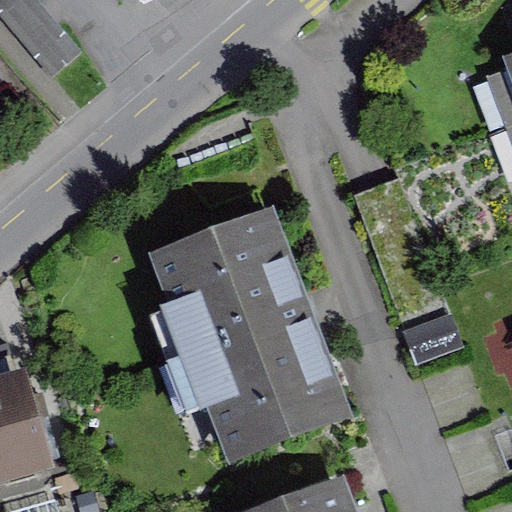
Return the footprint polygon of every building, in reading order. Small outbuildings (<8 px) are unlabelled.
[(40,0),(0,0),(0,21),(52,81),(85,52),(40,0)] [(511,59),(502,63),(511,88),(511,59)] [(275,212),(150,257),(228,473),(352,429),(275,212)] [(20,384),(0,389),(0,474),(43,462),(31,423),(20,384)] [(356,511),(345,483),(269,511),(356,511)]
